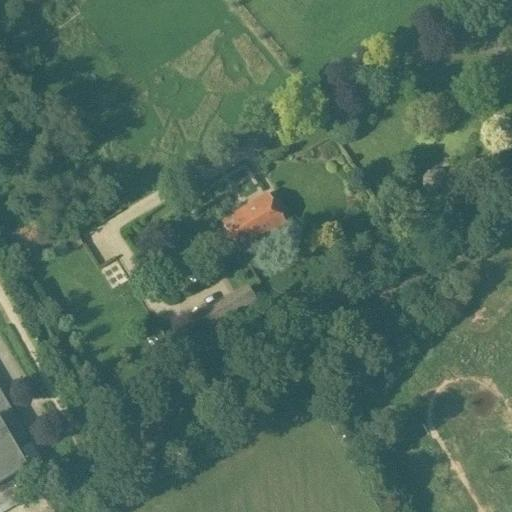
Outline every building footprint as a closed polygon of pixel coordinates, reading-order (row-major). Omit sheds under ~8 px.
[(90,139),(72,114),(61,122),(79,147),(90,139)] [(421,179),(421,192),(427,194),(427,200),(446,200),(446,194),(451,191),(450,177),(443,171),(428,171),(421,179)] [(267,196),(222,224),(239,253),(285,225),(267,196)] [(76,237),(68,242),(74,251),(82,246),(76,237)] [(248,287),(197,317),(211,341),(262,311),(248,287)] [(15,446),(28,439),(0,391),(0,483),(28,468),(15,446)] [(13,487),(0,494),(0,511),(9,511),(19,507),(15,500),(19,497),(13,487)]
